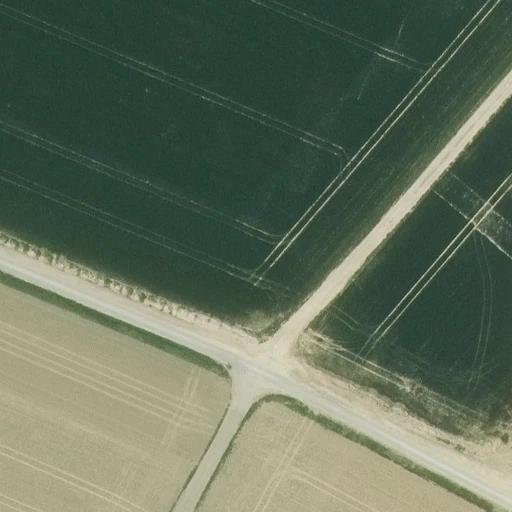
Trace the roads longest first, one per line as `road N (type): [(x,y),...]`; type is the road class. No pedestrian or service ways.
road 1 (track): [(511,510),(254,375),(0,269)]
road 2 (track): [(180,511),(254,375),(511,80)]
